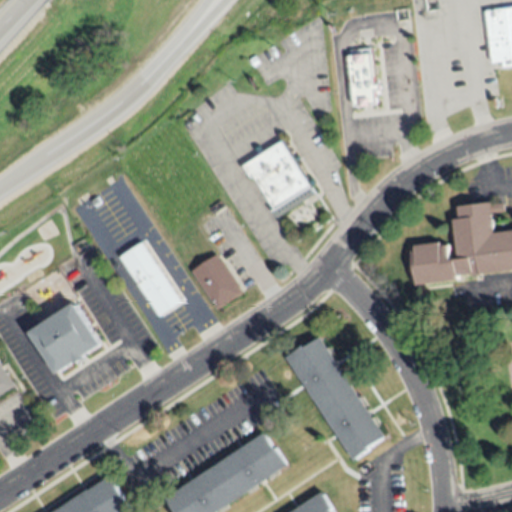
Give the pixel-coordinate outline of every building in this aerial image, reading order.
[(511,65),(503,67),(502,61),(491,63),(485,11),(511,7),(511,65)] [(349,49),(371,47),(374,83),(379,83),(380,91),(377,91),(378,105),(354,107),(349,49)] [(277,218),(272,211),(275,209),(253,175),(251,177),(244,166),(259,156),(255,149),(261,145),(265,152),(282,142),(306,180),(311,177),(315,183),(311,186),(315,194),(277,218)] [(511,230),(511,270),(474,275),(474,274),(458,276),(459,279),(417,284),(413,251),(415,251),(414,246),(440,242),(441,246),(449,245),(450,259),(459,258),(454,219),(460,219),(459,206),(491,202),(492,204),(504,203),(505,212),(493,213),(495,232),(511,230)] [(160,316),(120,257),(142,243),(182,302),(160,316)] [(216,309),(192,272),(217,254),(221,262),(222,261),(240,287),(238,288),(241,293),(216,309)] [(75,304),(101,345),(85,356),(86,358),(75,365),(75,363),(57,374),(30,332),(75,304)] [(354,461),(287,358),(303,346),(304,349),(320,337),(386,436),(369,447),(370,449),(354,461)] [(0,364),(14,385),(0,394),(0,364)] [(173,511),(165,499),(264,432),(275,449),(277,449),(288,465),(216,511),(173,511)] [(53,511),(86,490),(87,491),(109,477),(131,510),(127,511),(53,511)] [(291,511),(322,492),(333,509),(331,509),(332,511),(291,511)]
